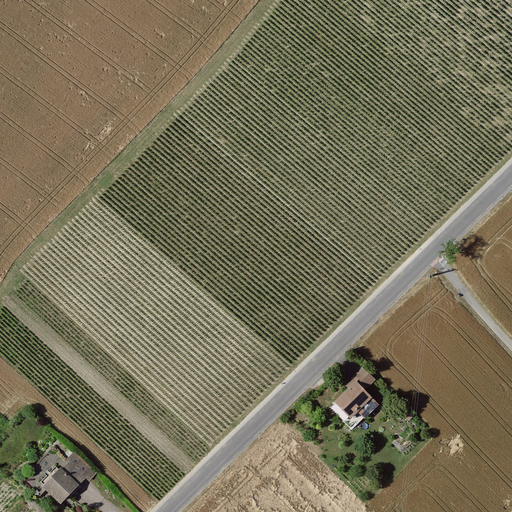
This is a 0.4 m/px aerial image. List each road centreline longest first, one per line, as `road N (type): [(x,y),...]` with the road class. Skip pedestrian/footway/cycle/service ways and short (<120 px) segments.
road 1 (tertiary): [(168,511),(511,175)]
road 2 (track): [(432,253),(511,345)]
